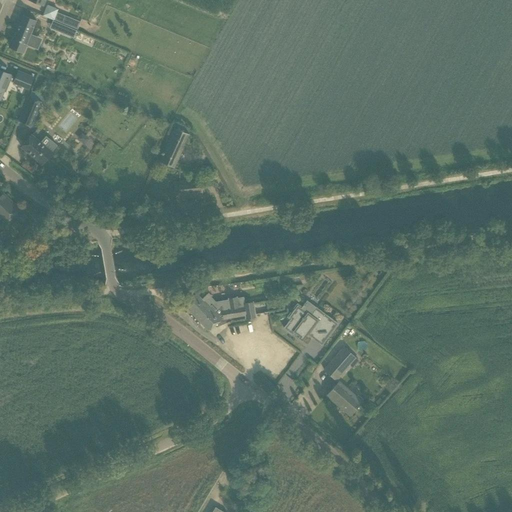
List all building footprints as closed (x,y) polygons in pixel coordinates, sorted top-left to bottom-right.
[(47,4),(42,15),(53,20),(58,9),(47,4)] [(65,15),(62,23),(77,29),(80,21),(65,15)] [(10,43),(9,47),(23,53),(25,49),(27,45),(31,46),(34,37),(31,35),(32,33),(31,33),(32,31),(36,21),(35,22),(23,16),(20,23),(19,23),(19,22),(14,32),(16,32),(14,36),(13,36),(10,43)] [(28,89),(33,78),(18,72),(16,77),(0,70),(0,98),(3,91),(5,92),(10,81),(28,89)] [(29,96),(18,121),(31,127),(42,102),(44,96),(31,91),(29,96)] [(174,169),(189,135),(175,128),(159,162),(174,169)] [(31,135),(21,147),(42,165),(52,152),(57,146),(50,140),(45,146),(40,143),(31,135)] [(82,174),(76,182),(83,187),(89,179),(82,174)] [(199,180),(183,182),(174,183),(176,201),(202,198),(199,180)] [(0,191),(0,216),(6,223),(19,210),(0,191)] [(0,247),(1,247),(1,245),(9,244),(7,231),(0,232),(0,247)] [(196,293),(184,304),(208,331),(215,325),(216,328),(232,321),(231,319),(245,317),(245,321),(255,320),(253,304),(243,305),(244,308),(231,310),(230,303),(222,304),(214,312),(209,307),(213,304),(207,298),(204,301),(199,295),(204,291),(202,288),(196,293)] [(301,308),(297,306),(288,317),(290,319),(283,328),(292,335),(294,332),(296,334),(295,335),(302,340),(306,334),(321,345),(337,324),(316,307),(310,315),(301,309),(302,307),(301,308)] [(344,347),(324,370),(337,381),(350,366),(347,364),(354,356),(344,347)] [(339,381),(333,388),(327,396),(349,415),(362,401),(339,381)]
